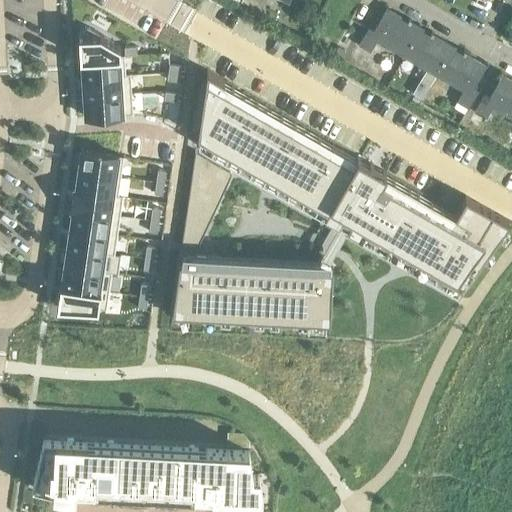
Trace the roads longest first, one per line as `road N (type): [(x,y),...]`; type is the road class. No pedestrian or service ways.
road 1 (residential): [(147,0),(505,204)]
road 2 (residential): [(0,315),(24,305),(54,131),(51,0)]
road 3 (residential): [(511,61),(396,0)]
